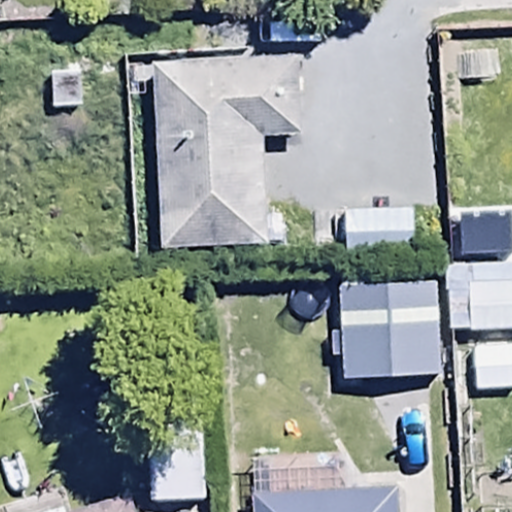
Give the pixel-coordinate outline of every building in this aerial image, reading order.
[(298,51),(150,59),(160,243),(267,237),(262,133),(302,131),(298,51)] [(511,258),(464,259),(465,285),(445,286),(446,329),(511,327),(511,258)] [(429,286),(382,288),(385,370),(433,368),(429,286)] [(147,422),(147,499),(196,498),(196,421),(147,422)] [(398,511),(398,481),(249,487),(249,511),(398,511)] [(0,511),(133,511),(127,489),(66,506),(62,490),(0,507),(0,511)]
